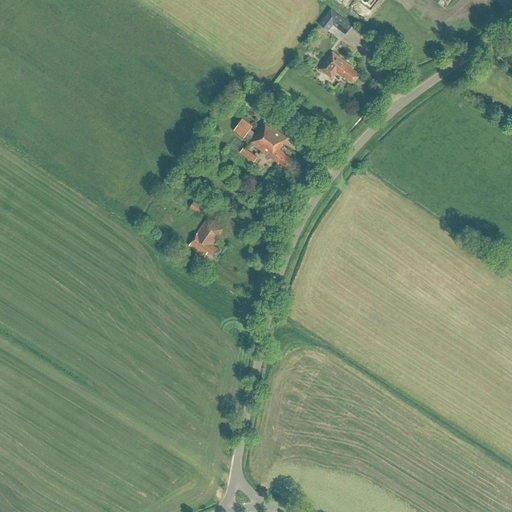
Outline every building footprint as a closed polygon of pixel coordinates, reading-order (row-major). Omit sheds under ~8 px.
[(351,26),(330,10),(318,25),(327,32),(332,26),(344,36),(351,26)] [(332,54),(324,64),(319,71),(331,80),(336,74),(342,79),(343,77),(350,83),(357,75),(352,71),(352,70),(332,54)] [(265,121),(256,134),(250,129),(253,126),(242,118),(233,131),(243,138),(247,133),(253,137),(250,142),(278,164),(279,163),(285,167),(291,158),(283,152),(284,152),(280,149),(283,145),(282,144),(287,137),(265,121)] [(304,136),(312,141),(316,136),(308,130),(304,136)] [(258,157),(244,147),(240,152),(254,162),(258,157)] [(197,198),(189,210),(193,212),(195,209),(200,213),(206,204),(197,198)] [(224,228),(207,217),(188,246),(204,257),(207,253),(215,258),(221,250),(213,245),(224,228)]
